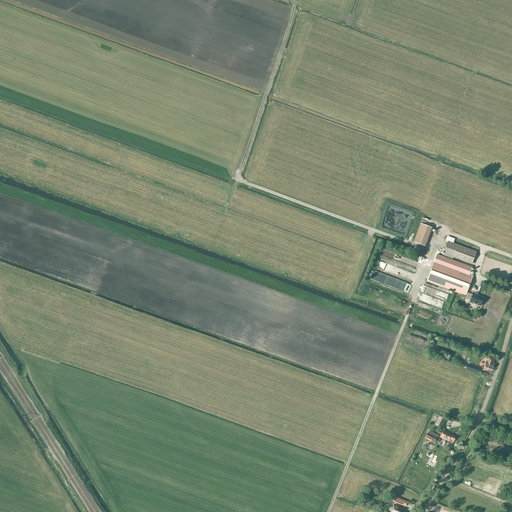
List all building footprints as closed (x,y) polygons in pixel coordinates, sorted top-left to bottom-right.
[(427,245),(433,226),(421,222),(415,241),(427,245)] [(476,252),(448,242),(443,254),(472,265),(476,252)] [(470,274),(472,267),(437,254),(434,261),(447,266),(470,274)] [(379,266),(407,274),(409,269),(416,271),(417,264),(382,255),(379,266)] [(434,261),(427,281),(465,295),(464,298),(471,300),(470,302),(481,306),(484,298),(473,294),(473,295),(467,292),(473,276),(447,266),(434,261)] [(383,281),(403,289),(406,281),(386,273),(383,281)] [(447,298),(449,293),(426,284),(424,290),(447,298)] [(433,302),(444,306),(446,301),(435,297),(433,302)] [(487,361),(484,370),(483,370),(488,372),(488,370),(492,371),(494,364),(493,363),(495,359),(489,357),(487,361)] [(480,369),(468,364),(466,369),(478,374),(480,369)] [(435,425),(437,426),(436,427),(440,429),(440,428),(442,429),(446,420),(439,416),(435,425)] [(439,432),(442,434),(440,437),(453,443),(456,437),(452,434),(448,432),(448,433),(444,431),(444,430),(443,430),(440,429),(439,432)] [(434,442),(437,438),(438,436),(429,431),(425,439),(431,442),(432,441),(434,442)]
